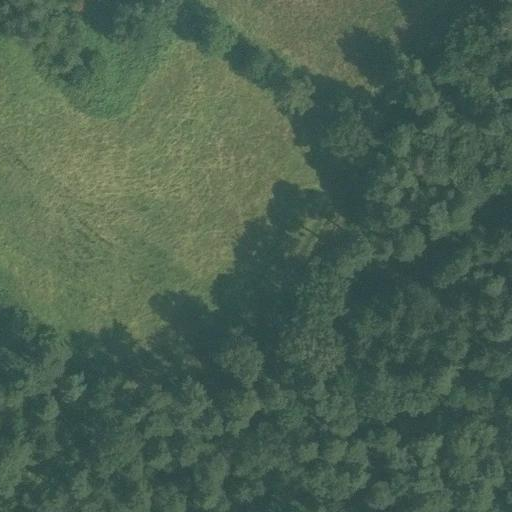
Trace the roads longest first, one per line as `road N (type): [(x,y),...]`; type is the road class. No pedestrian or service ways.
road 1 (track): [(0,510),(95,412),(143,376),(263,345),(305,325),(375,152),(440,45),(481,0)]
road 2 (track): [(263,345),(279,369),(454,511)]
road 3 (track): [(305,325),(345,290),(511,185)]
road 4 (track): [(387,131),(184,0)]
